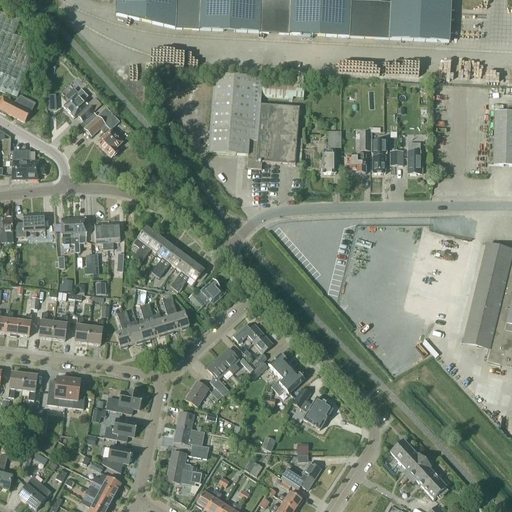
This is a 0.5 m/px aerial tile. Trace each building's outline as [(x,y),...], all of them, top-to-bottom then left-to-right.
[(175,30),(449,44),(450,0),(112,0),(116,0),(115,16),(175,30)] [(0,89),(19,97),(33,59),(25,56),(30,41),(15,36),(20,21),(0,13),(0,89)] [(299,109),(260,106),(260,99),(303,102),(304,84),(262,80),(214,76),(208,154),(248,157),(247,170),(261,171),(261,164),(295,166),(300,166),(302,140),(297,139),(299,116),(299,111),(299,109)] [(85,107),(82,104),(87,98),(81,91),(78,94),(73,89),(64,98),(69,103),(62,108),(73,120),(77,116),(83,123),(101,106),(94,99),(85,107)] [(104,102),(99,97),(95,100),(96,100),(101,106),(104,102)] [(2,98),(0,102),(0,114),(5,117),(6,115),(8,116),(8,117),(10,118),(12,117),(24,124),(30,112),(34,105),(20,98),(15,104),(2,98)] [(115,150),(122,144),(110,132),(119,123),(106,109),(83,131),(91,139),(100,131),(103,134),(99,138),(102,140),(96,145),(110,160),(118,153),(115,150)] [(511,166),(511,113),(495,113),(494,166),(511,166)] [(341,147),(341,133),(328,133),(328,154),(321,154),(321,175),(335,175),(335,154),(335,147),(341,147)] [(370,152),(370,134),(369,134),(359,134),(359,152),(370,152)] [(371,142),(371,155),(372,155),(372,175),(385,175),(385,158),(385,155),(385,142),(371,142)] [(407,160),(407,176),(422,176),(422,164),(420,164),(420,153),(420,145),(408,145),(408,153),(408,160),(407,160)] [(29,171),(30,154),(30,152),(13,152),(12,163),(10,163),(10,168),(12,168),(12,181),(25,182),(25,171),(29,171)] [(39,175),(45,176),(45,167),(39,166),(39,163),(34,163),(34,154),(30,154),(29,171),(25,171),(25,182),(39,182),(39,175)] [(365,175),(365,157),(354,157),(354,159),(351,159),(351,158),(346,158),(345,172),(356,172),(356,175),(365,175)] [(11,218),(10,206),(4,206),(5,218),(0,218),(0,240),(1,245),(13,244),(11,218)] [(25,233),(44,232),(43,216),(23,217),(23,224),(15,225),(16,239),(26,238),(25,233)] [(86,244),(85,219),(77,220),(73,220),(74,246),(74,255),(80,254),(80,246),(84,245),(85,244),(86,244)] [(69,220),(61,220),(62,245),(63,246),(74,246),(73,220),(69,221),(69,220)] [(106,226),(108,252),(113,251),(113,244),(119,244),(118,225),(110,226),(106,226)] [(103,252),(108,252),(106,226),(102,227),(102,226),(94,227),(95,245),(102,245),(103,252)] [(147,227),(146,229),(133,246),(139,250),(132,260),(136,263),(156,236),(152,234),(153,232),(147,227)] [(156,236),(136,263),(140,266),(150,251),(156,255),(166,242),(160,237),(159,239),(156,236)] [(156,255),(162,259),(151,274),(155,277),(166,262),(175,250),(171,248),(172,246),(166,242),(156,255)] [(511,251),(487,246),(464,345),(489,351),(486,363),(511,368),(511,251)] [(175,250),(166,262),(155,277),(159,280),(169,265),(175,269),(185,256),(179,251),(178,253),(175,250)] [(175,269),(181,274),(170,288),(174,291),(181,282),(194,265),(190,262),(191,260),(185,256),(175,269)] [(92,269),(91,257),(85,257),(86,269),(84,269),(84,276),(92,276),(92,269)] [(194,265),(181,282),(174,291),(178,294),(189,280),(194,284),(205,270),(198,266),(197,267),(194,265)] [(49,280),(44,275),(39,280),(44,285),(49,280)] [(213,307),(225,296),(219,290),(219,289),(213,282),(200,293),(202,296),(199,299),(194,294),(188,300),(199,311),(205,306),(206,308),(210,304),(213,307)] [(106,296),(105,284),(95,285),(96,296),(106,296)] [(84,286),(76,286),(76,294),(84,294),(84,286)] [(58,294),(57,302),(65,303),(66,295),(58,294)] [(189,330),(188,328),(184,314),(177,316),(171,299),(167,300),(177,332),(181,331),(181,333),(189,330)] [(177,332),(167,300),(162,302),(167,319),(161,321),(166,337),(173,335),(172,333),(177,332)] [(166,337),(161,321),(159,315),(152,317),(149,306),(144,307),(154,339),(158,338),(159,340),(166,337)] [(154,339),(144,307),(139,309),(145,326),(138,328),(143,344),(150,342),(150,340),(154,339)] [(8,313),(7,321),(7,320),(5,335),(9,336),(9,338),(16,339),(17,337),(18,322),(12,321),(13,314),(8,313)] [(143,344),(138,328),(136,322),(130,324),(126,313),(122,314),(131,346),(135,344),(136,347),(143,344)] [(131,346),(122,314),(117,316),(122,333),(115,335),(120,351),(128,349),(127,347),(131,346)] [(51,341),(53,324),(46,323),(47,315),(42,315),(41,323),(39,340),(51,341)] [(25,323),(18,322),(17,337),(29,338),(31,323),(30,323),(31,317),(26,316),(25,323)] [(67,318),(64,318),(62,317),(61,325),(53,324),(51,341),(64,343),(66,326),(67,318)] [(87,346),(89,329),(81,328),(82,320),(78,319),(77,327),(76,327),(74,344),(87,346)] [(102,330),(103,322),(98,322),(97,330),(89,329),(87,346),(100,347),(102,330)] [(254,327),(248,332),(244,327),(232,338),(238,346),(246,338),(253,345),(263,336),(254,327)] [(272,346),(263,336),(253,345),(262,355),(272,346)] [(217,360),(228,372),(232,376),(238,370),(234,365),(239,362),(228,350),(217,360)] [(256,370),(262,364),(264,363),(267,360),(262,355),(252,364),(256,370)] [(280,380),(275,384),(279,388),(281,386),(279,385),(282,382),(287,378),(288,379),(294,372),(286,363),(287,363),(280,355),(268,367),(280,380)] [(256,369),(245,358),(239,363),(250,375),(256,369)] [(206,370),(214,379),(209,384),(223,399),(229,393),(218,381),(228,372),(217,360),(206,370)] [(254,381),(267,369),(262,364),(256,370),(249,377),(254,381)] [(279,388),(275,384),(270,389),(278,397),(284,392),(288,396),(304,381),(297,374),(297,375),(294,372),(288,379),(287,378),(282,382),(279,385),(281,386),(279,388)] [(22,393),(24,376),(11,374),(9,391),(8,399),(13,400),(14,392),(22,393)] [(37,377),(24,376),(22,393),(29,394),(28,402),(33,402),(34,394),(35,394),(37,377)] [(65,409),(69,381),(56,380),(54,394),(48,393),(46,407),(65,409)] [(69,381),(65,409),(83,411),(85,398),(78,397),(80,383),(69,381)] [(197,409),(208,391),(196,383),(185,401),(197,409)] [(218,402),(222,397),(215,390),(211,395),(218,402)] [(332,412),(331,408),(316,399),(311,407),(305,403),(310,395),(302,390),(292,405),(300,410),(301,410),(307,414),(302,421),(319,432),(323,425),(324,425),(328,419),(328,418),(332,412)] [(119,402),(108,400),(106,412),(131,417),(133,410),(139,412),(142,397),(140,397),(140,395),(126,392),(126,394),(120,393),(119,402)] [(268,413),(269,406),(270,401),(265,400),(264,405),(262,405),(261,412),(268,413)] [(37,420),(38,409),(31,408),(30,419),(37,420)] [(106,413),(93,411),(91,423),(99,425),(100,419),(104,420),(106,413)] [(38,412),(36,428),(45,429),(47,413),(38,412)] [(179,414),(176,429),(191,432),(193,417),(179,414)] [(217,417),(207,415),(205,421),(216,424),(217,417)] [(134,439),(137,425),(115,421),(113,430),(106,429),(104,440),(126,444),(127,437),(134,439)] [(191,432),(176,429),(173,443),(188,446),(191,432)] [(96,439),(88,437),(86,446),(94,447),(96,439)] [(275,442),(265,438),(261,449),(271,454),(275,442)] [(402,442),(389,454),(412,478),(433,501),(446,489),(428,470),(430,469),(434,465),(430,461),(426,464),(418,456),(415,453),(414,454),(402,442)] [(191,452),(207,455),(208,449),(192,446),(191,452)] [(128,466),(131,452),(110,448),(107,461),(103,460),(102,466),(120,475),(122,465),(128,466)] [(207,455),(191,452),(190,458),(206,461),(207,455)] [(171,453),(169,468),(183,471),(189,472),(190,468),(190,467),(184,465),(186,456),(171,453)] [(37,455),(32,462),(42,469),(47,461),(37,455)] [(90,460),(85,458),(82,465),(86,467),(90,460)] [(251,461),(246,471),(254,476),(260,466),(251,461)] [(27,473),(30,465),(23,463),(20,471),(27,473)] [(103,469),(92,463),(89,469),(100,475),(103,469)] [(305,469),(302,474),(314,482),(320,471),(309,464),(306,470),(305,469)] [(183,471),(169,468),(166,483),(180,486),(183,471)] [(4,471),(1,470),(0,472),(0,491),(7,492),(11,478),(4,476),(5,473),(4,471)] [(314,482),(302,474),(300,478),(288,470),(280,481),(297,492),(300,488),(307,492),(314,482)] [(60,471),(57,476),(64,479),(67,475),(60,471)] [(192,473),(190,483),(199,485),(201,474),(195,473),(192,473)] [(92,483),(96,485),(102,488),(115,495),(121,485),(102,475),(99,481),(94,478),(92,483)] [(32,479),(30,481),(17,497),(27,504),(39,489),(41,487),(32,479)] [(288,492),(290,488),(281,482),(278,480),(275,484),(279,487),(288,492)] [(74,484),(67,481),(65,485),(71,489),(74,484)] [(41,487),(39,489),(27,504),(35,511),(36,511),(49,497),(51,494),(41,487)] [(87,492),(91,494),(111,504),(115,495),(102,488),(99,493),(93,490),(89,488),(87,492)] [(206,511),(217,494),(213,492),(212,494),(206,490),(195,507),(201,511),(203,509),(206,511)] [(85,495),(89,497),(95,501),(92,506),(103,511),(106,511),(111,504),(91,494),(87,492),(85,495)] [(290,493),(285,500),(280,496),(277,500),(283,504),(295,511),(297,507),(299,509),(303,502),(290,493)] [(217,494),(206,511),(219,511),(224,506),(218,502),(221,496),(217,494)] [(54,506),(58,508),(58,509),(62,502),(57,499),(54,506)] [(80,504),(84,506),(90,510),(88,511),(103,511),(92,506),(86,503),(82,501),(80,504)]
